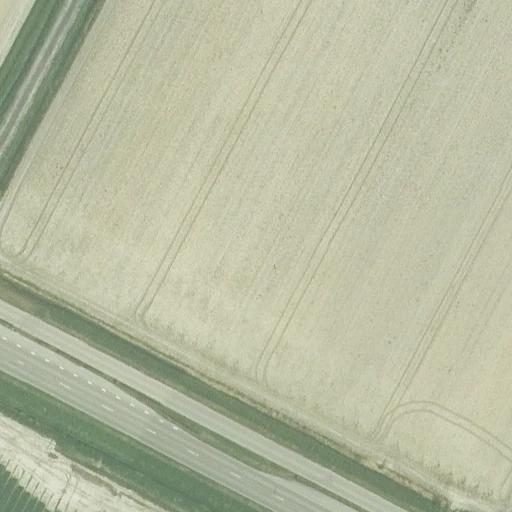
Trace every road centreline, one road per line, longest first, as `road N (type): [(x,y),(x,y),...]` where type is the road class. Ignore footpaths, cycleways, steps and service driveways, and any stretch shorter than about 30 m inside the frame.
road 1 (unclassified): [(386,511),(0,309)]
road 2 (tertiary): [(303,511),(0,354)]
road 3 (track): [(0,143),(76,0)]
